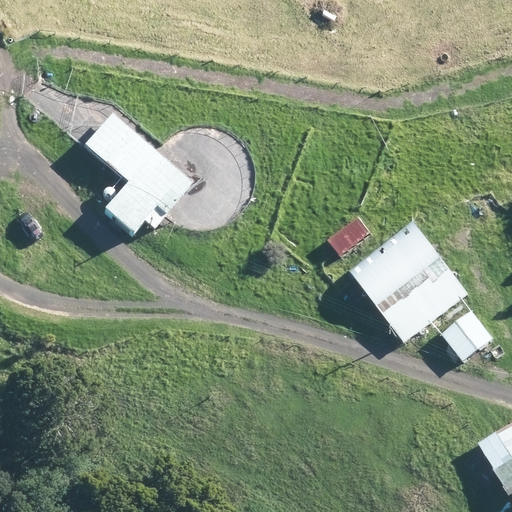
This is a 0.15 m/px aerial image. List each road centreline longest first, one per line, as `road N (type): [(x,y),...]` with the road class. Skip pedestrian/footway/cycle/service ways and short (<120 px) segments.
road 1 (unknown): [(511,375),(203,288)]
road 2 (unknown): [(203,288),(105,291),(35,283),(0,266)]
road 3 (unknown): [(0,137),(13,133),(72,176),(146,244)]
